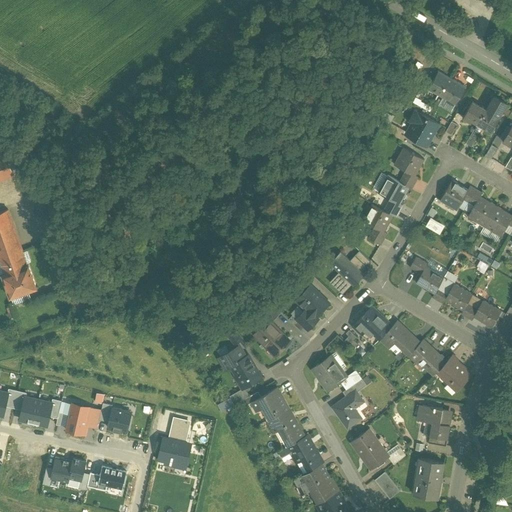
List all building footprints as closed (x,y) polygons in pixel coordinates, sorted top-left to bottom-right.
[(465,87),(438,71),(428,89),(455,105),(465,87)] [(486,109),(477,124),(491,132),(500,117),(499,117),(501,112),(502,113),(507,104),(494,96),(486,109)] [(486,109),(473,101),(463,118),(471,123),(472,121),(477,124),(486,109)] [(439,124),(418,112),(418,113),(414,111),(409,120),(413,122),(405,135),(426,147),(439,124)] [(457,125),(452,122),(446,132),(452,136),(457,125)] [(405,131),(391,123),(386,131),(400,139),(405,131)] [(511,125),(503,142),(511,146),(511,144),(511,125)] [(0,181),(15,176),(0,128),(0,181)] [(478,137),(472,134),(466,144),(472,147),(478,137)] [(497,149),(492,145),(486,156),(491,159),(497,149)] [(424,159),(406,149),(402,156),(399,154),(393,165),(406,172),(407,171),(414,175),(417,170),(416,169),(418,166),(420,167),(424,159)] [(414,175),(407,171),(406,172),(400,183),(408,187),(411,189),(418,177),(414,175)] [(400,183),(390,177),(386,184),(384,183),(378,193),(391,200),(391,199),(398,203),(401,198),(400,197),(402,194),(404,195),(408,187),(400,183)] [(459,183),(452,179),(441,197),(448,201),(447,204),(456,209),(464,196),(468,189),(458,184),(459,183)] [(414,187),(423,190),(426,183),(416,180),(414,187)] [(468,189),(464,196),(470,199),(476,189),(470,185),(468,189)] [(482,193),(476,189),(470,199),(476,203),(480,196),(482,193)] [(489,202),(480,196),(476,203),(468,216),(478,222),(480,220),(486,223),(497,205),(490,201),(489,202)] [(398,203),(391,199),(391,200),(385,211),(393,216),(395,217),(402,205),(398,203)] [(504,210),(497,205),(486,223),(492,227),(490,230),(501,236),(508,222),(511,215),(503,210),(504,210)] [(385,211),(375,206),(371,212),(369,211),(363,221),(376,228),(383,232),(386,226),(385,225),(387,222),(389,223),(393,216),(385,211)] [(35,290),(8,209),(0,212),(0,259),(5,274),(0,275),(0,278),(7,299),(35,290)] [(429,217),(425,227),(440,234),(444,224),(429,217)] [(376,228),(370,240),(380,246),(387,234),(383,232),(376,228)] [(350,260),(341,251),(329,263),(339,272),(329,282),(342,294),(352,284),(353,286),(364,274),(363,272),(368,267),(366,265),(371,261),(360,251),(350,260)] [(479,253),(476,259),(480,260),(475,269),(485,274),(492,259),(479,253)] [(416,257),(409,267),(421,274),(425,267),(426,267),(428,264),(416,257)] [(314,276),(305,267),(300,272),(304,276),(309,281),(314,276)] [(426,267),(425,267),(421,274),(416,283),(427,290),(428,289),(434,292),(433,293),(434,294),(438,287),(444,278),(426,267)] [(304,276),(300,272),(295,277),(299,282),(304,276)] [(309,281),(304,276),(299,282),(304,286),(309,281)] [(473,294),(454,283),(449,292),(445,300),(453,304),(453,303),(464,309),(468,303),(473,294)] [(329,303),(311,286),(297,300),(306,309),(315,318),(316,317),(329,303)] [(449,292),(438,287),(434,294),(432,297),(443,303),(445,300),(449,292)] [(79,292),(68,295),(74,313),(85,309),(79,292)] [(502,311),(483,300),(478,309),(474,316),(474,317),(482,321),(482,320),(493,326),(502,311)] [(281,313),(271,303),(258,312),(262,316),(266,313),(272,319),(274,321),(281,313)] [(478,309),(468,303),(464,309),(463,310),(461,314),(472,320),(474,317),(474,316),(478,309)] [(392,327),(378,314),(378,315),(370,308),(353,326),(361,334),(367,328),(379,340),(380,339),(392,327)] [(297,318),(297,319),(298,320),(306,327),(308,329),(318,319),(316,317),(315,318),(306,309),(297,318)] [(280,333),(269,322),(272,319),(266,313),(262,316),(253,325),(257,329),(253,333),(273,353),(280,346),(283,349),(289,342),(280,332),(280,333)] [(297,318),(293,315),(289,319),(294,324),(298,320),(297,319),(297,318)] [(306,327),(298,320),(294,324),(302,332),(306,327)] [(410,333),(397,321),(392,327),(380,339),(390,349),(398,340),(401,342),(410,333)] [(243,338),(234,327),(225,334),(230,340),(233,338),(237,343),(243,338)] [(415,338),(406,347),(411,352),(420,343),(415,338)] [(440,356),(423,340),(420,343),(411,352),(409,355),(417,362),(419,360),(435,374),(437,371),(447,361),(441,355),(440,356)] [(239,346),(219,357),(226,369),(231,366),(246,357),(239,346)] [(255,367),(248,355),(246,357),(231,366),(237,376),(237,375),(244,387),(243,387),(244,388),(262,378),(261,377),(255,367)] [(472,375),(457,361),(458,360),(453,355),(447,361),(437,371),(449,383),(450,383),(451,381),(458,387),(456,389),(457,390),(454,393),(472,375)] [(338,369),(329,356),(312,368),(321,381),(321,382),(328,391),(340,382),(347,377),(340,367),(338,369)] [(347,377),(340,382),(346,390),(352,386),(355,383),(349,375),(347,377)] [(451,381),(450,383),(449,383),(446,387),(450,391),(450,392),(452,394),(454,394),(454,393),(457,390),(456,389),(458,387),(451,381)] [(346,390),(343,392),(346,397),(332,407),(348,428),(361,418),(354,409),(363,402),(352,386),(346,390)] [(23,410),(26,397),(27,393),(9,388),(8,393),(5,405),(23,410)] [(244,388),(230,396),(231,398),(235,405),(243,400),(249,397),(244,388)] [(261,396),(252,402),(257,411),(263,407),(270,419),(289,408),(277,388),(261,396)] [(249,397),(243,400),(246,406),(252,402),(261,396),(258,391),(249,397)] [(21,419),(34,422),(39,400),(26,397),(23,410),(21,419)] [(53,398),(52,403),(49,415),(57,417),(61,401),(53,398)] [(231,398),(218,405),(222,412),(235,405),(231,398)] [(52,403),(39,400),(34,422),(46,425),(49,415),(52,403)] [(91,407),(72,402),(65,430),(85,434),(87,425),(91,407)] [(109,421),(112,407),(113,405),(103,402),(99,419),(109,421)] [(443,409),(422,406),(420,421),(432,423),(429,437),(447,440),(450,426),(447,425),(449,413),(442,412),(443,409)] [(100,409),(91,407),(87,425),(96,427),(100,409)] [(131,411),(112,407),(109,421),(108,427),(126,431),(131,411)] [(304,436),(289,408),(270,419),(273,423),(271,424),(275,432),(280,429),(289,445),(291,444),(305,436),(304,436)] [(173,416),(169,436),(186,440),(191,420),(173,416)] [(389,456),(369,429),(352,442),(371,469),(389,456)] [(320,456),(307,434),(304,436),(305,436),(291,444),(289,445),(288,446),(294,456),(304,474),(319,465),(322,463),(319,457),(320,456)] [(447,440),(429,437),(428,444),(446,447),(447,440)] [(189,444),(165,438),(160,458),(167,459),(166,464),(174,466),(175,461),(185,463),(189,444)] [(288,446),(279,451),(281,455),(281,456),(282,457),(284,461),(294,456),(288,446)] [(402,450),(390,458),(394,464),(406,455),(402,450)] [(72,462),(56,458),(54,468),(52,476),(68,480),(68,478),(72,462)] [(73,458),(72,462),(68,478),(80,481),(82,472),(85,461),(73,458)] [(443,462),(421,458),(414,494),(437,498),(440,484),(439,484),(440,477),(441,477),(443,462)] [(102,465),(98,483),(122,489),(126,470),(102,465)] [(328,479),(319,465),(294,479),(303,495),(306,494),(305,493),(311,489),(319,502),(339,490),(332,477),(328,479)] [(52,476),(54,468),(47,467),(43,483),(50,485),(52,476)] [(89,474),(82,472),(80,481),(79,487),(86,489),(89,474)] [(400,491),(385,472),(375,480),(390,499),(400,491)] [(319,502),(316,503),(321,511),(324,511),(327,510),(328,511),(350,511),(345,503),(339,492),(340,492),(339,490),(319,502)]
